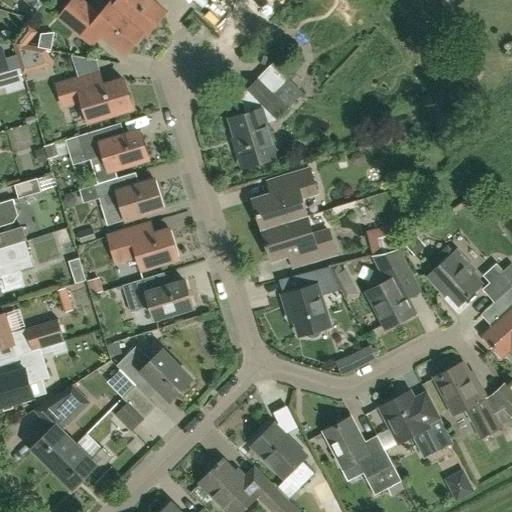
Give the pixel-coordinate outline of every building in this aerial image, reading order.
[(33,18),(46,0),(22,0),(23,0),(26,3),(21,9),(32,18),(33,18)] [(114,8),(112,5),(101,18),(78,0),(73,0),(60,17),(83,36),(91,26),(125,54),(142,32),(143,31),(114,8)] [(142,32),(145,35),(165,11),(150,0),(120,0),(114,8),(143,31),(142,32)] [(315,0),(321,8),(311,15),(341,56),(348,51),(342,42),(356,32),(375,18),(362,0),(315,0)] [(13,44),(25,46),(25,45),(35,33),(27,27),(13,43),(13,44)] [(51,65),(46,50),(25,46),(13,44),(20,66),(20,67),(21,67),(23,74),(51,65)] [(288,80),(289,79),(296,73),(279,56),(271,64),(288,80)] [(101,86),(97,72),(59,84),(66,105),(85,99),(92,120),(131,108),(122,80),(101,86)] [(260,110),(230,119),(238,147),(236,148),(242,167),(275,157),(264,122),(275,119),(286,109),(257,81),(247,91),(263,107),(260,110)] [(107,154),(111,169),(145,159),(136,132),(105,141),(101,129),(66,140),(73,164),(107,154)] [(262,230),(307,216),(301,198),(316,193),(309,169),(283,177),(287,189),(252,200),(262,230)] [(37,176),(14,184),(18,197),(41,190),(37,176)] [(122,189),(118,177),(100,183),(104,197),(109,195),(112,206),(123,203),(127,219),(164,208),(155,179),(122,189)] [(78,188),(64,193),(68,205),(82,200),(78,188)] [(0,225),(13,221),(17,213),(13,197),(0,201),(0,225)] [(305,248),(309,262),(335,254),(328,229),(312,234),(307,216),(262,230),(270,259),(305,248)] [(154,234),(150,222),(108,235),(116,262),(137,256),(141,269),(178,258),(169,229),(154,234)] [(392,224),(384,226),(366,230),(368,236),(373,255),(398,249),(392,224)] [(423,248),(414,238),(405,245),(414,255),(423,248)] [(0,286),(0,276),(33,266),(25,241),(2,248),(7,262),(0,264),(0,294),(2,294),(0,286)] [(438,267),(428,276),(435,284),(438,282),(449,295),(446,299),(458,313),(468,304),(464,300),(482,285),(472,274),(477,269),(458,249),(453,253),(447,245),(431,260),(438,267)] [(420,292),(412,276),(407,266),(402,257),(398,249),(373,256),(386,282),(368,291),(367,289),(366,289),(386,328),(415,313),(407,299),(420,292)] [(86,280),(79,258),(68,261),(76,283),(86,280)] [(483,289),(495,302),(511,286),(511,265),(504,272),(489,283),(483,289)] [(341,271),(333,275),(336,280),(340,288),(340,289),(341,290),(346,300),(358,294),(353,284),(346,269),(341,271)] [(320,296),(312,271),(292,276),(293,277),(298,275),(302,288),(283,294),(282,294),(287,310),(291,309),(299,335),(304,334),(308,337),(313,338),(317,336),(320,333),(322,329),(329,326),(320,296)] [(147,292),(143,279),(122,285),(130,312),(150,305),(155,319),(193,307),(185,280),(147,292)] [(511,286),(495,302),(505,314),(491,326),(482,334),(503,357),(506,354),(511,361),(511,286)] [(0,347),(16,343),(20,353),(40,348),(40,349),(65,341),(57,319),(33,326),(9,333),(4,314),(0,314),(0,347)] [(358,351),(365,364),(377,358),(370,345),(358,351)] [(135,385),(136,387),(146,376),(159,389),(169,400),(191,379),(163,351),(152,362),(137,346),(136,346),(117,365),(116,366),(119,370),(135,385)] [(40,349),(40,348),(20,353),(20,355),(16,356),(20,370),(0,376),(0,406),(0,407),(34,397),(30,383),(49,378),(40,349)] [(447,367),(449,370),(435,377),(454,413),(465,407),(474,423),(493,413),(486,398),(478,384),(476,385),(464,362),(460,364),(459,360),(447,367)] [(504,407),(511,415),(511,414),(511,392),(509,389),(505,384),(493,395),(504,407)] [(55,425),(32,449),(52,468),(76,444),(63,430),(90,403),(71,385),(37,408),(55,425)] [(122,398),(127,403),(115,415),(131,431),(155,407),(136,387),(135,385),(124,396),(122,398)] [(454,443),(450,436),(435,408),(422,415),(409,392),(368,413),(368,414),(381,407),(400,443),(412,436),(424,458),(454,443)] [(366,478),(375,495),(392,485),(396,493),(405,488),(393,464),(392,465),(377,435),(364,442),(351,417),(323,432),(342,468),(356,460),(366,478)] [(252,447),(253,448),(283,478),(287,473),(301,487),(315,472),(309,466),(302,459),(306,455),(275,424),(252,447)] [(91,458),(76,444),(52,468),(73,489),(96,466),(100,470),(112,458),(102,447),(91,458)] [(240,511),(257,496),(264,503),(277,490),(254,467),(242,479),(223,460),(200,482),(229,511),(240,511)] [(95,481),(103,489),(117,475),(109,467),(95,481)] [(462,471),(446,480),(456,499),(472,491),(462,471)] [(297,511),(298,511),(277,490),(264,503),(273,511),(297,511)] [(336,511),(342,509),(333,492),(321,498),(328,511),(336,511)] [(203,511),(202,510),(199,511),(179,511),(171,503),(161,511),(203,511)]
